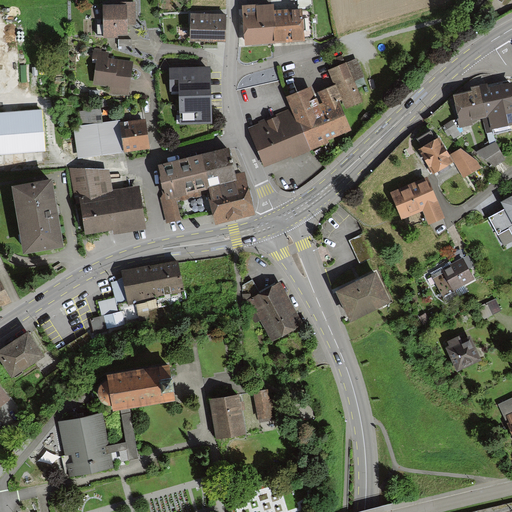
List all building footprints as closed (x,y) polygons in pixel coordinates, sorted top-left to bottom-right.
[(103,38),(118,38),(118,35),(127,34),(127,24),(136,24),(135,2),(121,3),(121,5),(102,6),(103,38)] [(243,6),(245,46),(260,46),(305,44),(305,39),(313,39),(312,10),(272,11),(272,4),(243,6)] [(191,13),(190,41),(225,42),(226,14),(191,13)] [(97,59),(94,84),(110,87),(109,93),(127,95),(132,62),(107,59),(108,53),(95,51),(94,59),(97,59)] [(327,70),(334,87),(339,100),(342,99),(346,108),(365,101),(356,80),(364,77),(357,58),(327,70)] [(169,92),(179,92),(179,124),(212,123),(211,68),(169,69),(169,92)] [(511,80),(482,86),(486,117),(490,134),(511,129),(511,80)] [(486,117),(482,86),(452,90),(457,121),(486,117)] [(292,107),(311,150),(330,143),(329,140),(352,131),(339,100),(334,87),(315,95),(311,88),(288,97),(292,107)] [(292,107),(247,127),(265,166),(291,155),(293,159),(311,150),(292,107)] [(73,127),(78,158),(151,148),(147,119),(121,123),(121,120),(103,123),(101,109),(80,111),(82,126),(73,127)] [(0,113),(0,154),(46,150),(42,110),(0,113)] [(436,128),(416,140),(432,170),(453,158),(448,149),(436,128)] [(495,137),(476,149),(494,162),(506,155),(495,137)] [(459,143),(448,149),(453,158),(460,175),(479,165),(476,157),(459,143)] [(158,166),(165,194),(161,197),(167,223),(181,218),(178,202),(209,194),(207,188),(236,180),(235,174),(229,148),(158,166)] [(114,231),(115,233),(145,228),(141,186),(113,190),(109,170),(71,169),(76,200),(81,200),(86,235),(114,231)] [(427,170),(390,183),(399,210),(421,203),(427,220),(442,214),(427,170)] [(209,194),(217,224),(256,214),(245,172),(235,174),(236,180),(207,188),(209,194)] [(24,254),(65,247),(53,179),(12,186),(24,254)] [(511,247),(511,197),(503,202),(506,209),(489,217),(505,250),(511,247)] [(363,232),(349,239),(360,263),(374,256),(363,232)] [(454,291),(474,280),(461,257),(441,268),(454,291)] [(179,260),(151,265),(157,298),(185,293),(179,260)] [(151,265),(122,271),(128,304),(157,298),(151,265)] [(376,270),(337,289),(353,319),(391,300),(376,270)] [(0,302),(10,297),(0,280),(0,302)] [(302,323),(278,283),(262,293),(253,280),(241,287),(243,303),(253,320),(257,318),(270,342),(302,323)] [(93,320),(96,333),(108,330),(105,318),(93,320)] [(28,331),(0,350),(0,358),(13,377),(44,356),(28,331)] [(445,347),(459,371),(480,360),(466,335),(445,347)] [(302,373),(316,366),(310,354),(295,362),(302,373)] [(169,362),(99,374),(101,385),(99,392),(99,399),(104,404),(112,406),(113,411),(175,400),(169,362)] [(0,385),(0,406),(10,399),(0,385)] [(235,391),(208,396),(215,437),(243,432),(235,391)] [(272,391),(255,393),(259,421),(276,418),(272,391)] [(103,414),(59,422),(65,455),(62,456),(67,477),(114,467),(103,414)]
